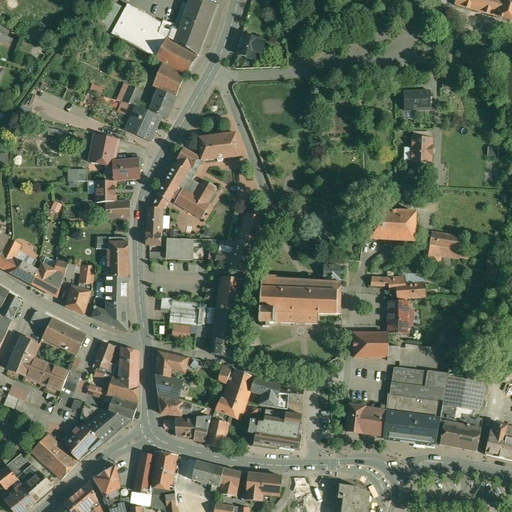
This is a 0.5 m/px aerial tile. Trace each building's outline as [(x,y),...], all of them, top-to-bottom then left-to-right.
[(216,6),(200,0),(191,0),(181,27),(176,42),(198,55),(216,6)] [(274,0),(265,0),(266,9),(275,9),(274,0)] [(511,0),(456,0),(455,4),(511,20),(511,0)] [(125,10),(110,2),(102,17),(117,25),(125,10)] [(162,26),(126,7),(125,10),(117,25),(112,35),(156,58),(167,39),(168,38),(159,33),(162,26)] [(181,27),(164,20),(162,26),(159,33),(168,38),(176,42),(181,27)] [(261,40),(243,35),(238,55),(255,59),(253,58),(255,51),(262,53),(265,43),(260,41),(261,40)] [(14,40),(6,37),(0,52),(8,56),(14,40)] [(197,56),(167,39),(156,58),(185,75),(186,76),(198,56),(197,56)] [(184,77),(163,64),(164,64),(163,64),(158,75),(152,73),(150,79),(156,81),(153,86),(176,97),(185,76),(184,77)] [(451,75),(440,75),(440,90),(451,90),(451,75)] [(88,91),(100,95),(103,88),(90,84),(88,91)] [(142,91),(131,86),(124,102),(127,103),(135,106),(142,91)] [(176,97),(160,90),(150,113),(161,117),(166,120),(176,97)] [(429,91),(404,92),(405,111),(430,110),(429,91)] [(135,106),(127,103),(124,102),(121,109),(128,112),(127,115),(132,117),(126,132),(150,142),(161,117),(150,113),(135,106)] [(17,113),(33,120),(36,111),(21,104),(17,113)] [(85,136),(75,133),(73,140),(84,142),(85,136)] [(177,165),(175,164),(157,195),(159,196),(152,208),(163,209),(166,209),(170,202),(170,203),(173,198),(191,180),(200,165),(203,165),(203,161),(239,157),(236,133),(200,139),(201,157),(198,157),(184,149),(178,160),(179,161),(177,165)] [(120,140),(95,135),(90,163),(105,165),(114,167),(116,161),(120,140)] [(432,139),(413,139),(412,161),(431,162),(431,155),(432,155),(433,147),(432,147),(432,139)] [(486,146),(486,156),(497,156),(497,146),(486,146)] [(139,159),(116,161),(114,167),(105,165),(105,171),(105,182),(115,182),(141,180),(142,178),(141,172),(143,170),(142,166),(144,164),(143,159),(139,159)] [(105,171),(69,171),(69,182),(98,182),(105,182),(105,171)] [(200,186),(191,180),(173,198),(177,201),(175,204),(202,220),(211,205),(208,203),(217,188),(204,180),(200,186)] [(105,182),(98,182),(98,203),(115,202),(115,182),(105,182)] [(130,201),(107,203),(108,219),(130,218),(130,201)] [(152,208),(149,208),(148,213),(147,234),(147,246),(161,246),(163,209),(152,208)] [(417,212),(373,210),(371,234),(371,239),(415,242),(415,235),(420,235),(421,221),(416,221),(417,212)] [(92,213),(81,214),(81,222),(93,221),(92,213)] [(263,219),(241,213),(237,227),(243,229),(239,242),(257,242),(263,219)] [(463,237),(444,234),(445,233),(443,230),(441,229),(428,227),(432,232),(430,246),(461,250),(463,237)] [(0,233),(0,232),(0,257),(6,245),(10,238),(2,234),(2,233),(1,232),(0,233)] [(129,238),(108,237),(108,238),(98,238),(97,249),(108,250),(108,276),(129,279),(129,239),(129,238)] [(182,240),(167,239),(167,253),(164,253),(164,259),(182,260),(182,240)] [(20,246),(10,240),(6,245),(0,257),(0,267),(32,285),(38,272),(39,271),(33,268),(35,264),(29,260),(26,265),(15,259),(20,249),(31,252),(33,246),(22,242),(20,246)] [(254,250),(237,244),(232,257),(229,257),(229,256),(227,256),(226,263),(225,266),(245,273),(254,250)] [(461,250),(430,246),(428,261),(440,263),(441,256),(460,259),(461,250)] [(227,256),(218,253),(210,253),(209,262),(216,262),(216,260),(226,263),(227,256)] [(56,270),(42,265),(39,273),(38,272),(32,285),(48,294),(49,293),(58,298),(65,277),(68,263),(58,261),(56,270)] [(481,261),(482,278),(495,277),(495,261),(481,261)] [(82,290),(72,287),(66,307),(84,315),(87,306),(91,293),(92,293),(95,274),(96,267),(83,266),(77,265),(68,263),(65,277),(81,280),(80,285),(83,286),(82,290)] [(341,267),(324,266),(324,278),(325,278),(325,282),(339,283),(339,279),(341,279),(341,274),(343,273),(341,272),(341,267)] [(405,277),(384,279),(372,278),(371,286),(384,287),(389,287),(389,292),(396,291),(397,299),(427,297),(425,284),(424,284),(424,274),(404,275),(405,277)] [(129,279),(108,276),(107,276),(106,303),(128,304),(129,293),(128,293),(128,289),(129,289),(129,279)] [(243,280),(222,277),(217,309),(220,309),(239,312),(243,280)] [(325,282),(277,280),(277,278),(262,277),(259,323),(263,323),(263,327),(269,327),(269,324),(274,324),(274,323),(318,325),(318,314),(340,315),(342,283),(339,283),(325,282)] [(10,293),(0,287),(0,306),(2,308),(10,293)] [(1,309),(0,311),(0,313),(12,321),(13,321),(22,303),(21,300),(10,293),(2,308),(1,309)] [(200,304),(172,300),(169,324),(198,327),(200,309),(200,304)] [(403,301),(387,301),(387,334),(355,334),(355,358),(388,358),(388,361),(399,362),(400,348),(388,348),(388,341),(405,341),(405,334),(403,334),(403,301)] [(128,304),(106,303),(106,312),(103,311),(103,310),(95,307),(94,310),(92,319),(127,333),(127,332),(128,332),(128,333),(129,329),(128,304)] [(93,308),(87,306),(84,315),(90,318),(93,308)] [(206,309),(200,309),(198,326),(204,326),(206,309)] [(239,312),(220,309),(217,340),(235,342),(239,312)] [(0,332),(6,336),(12,321),(0,313),(0,332)] [(87,335),(53,319),(43,339),(77,356),(87,335)] [(416,322),(408,322),(408,332),(416,332),(416,322)] [(212,325),(204,326),(198,326),(198,327),(197,334),(211,335),(212,325)] [(101,342),(88,336),(81,353),(85,355),(82,362),(79,361),(75,371),(88,375),(92,365),(89,365),(92,358),(94,359),(101,342)] [(217,340),(214,339),(212,354),(233,359),(235,342),(217,340)] [(40,340),(30,357),(37,360),(46,344),(40,340)] [(116,347),(103,342),(94,365),(101,367),(100,370),(97,369),(94,377),(104,380),(105,375),(107,376),(109,369),(108,369),(116,347)] [(140,352),(123,348),(121,366),(111,364),(109,369),(107,376),(105,375),(104,380),(102,387),(100,393),(114,397),(108,412),(127,419),(132,421),(139,404),(138,403),(140,382),(140,352)] [(30,357),(16,352),(9,370),(62,391),(66,382),(69,373),(37,360),(30,357)] [(200,361),(164,352),(160,352),(158,352),(157,376),(171,379),(172,372),(179,373),(178,380),(183,382),(195,385),(200,361)] [(233,368),(223,366),(219,381),(225,384),(233,368)] [(449,374),(428,371),(428,372),(395,368),(394,368),(392,384),(390,395),(388,395),(387,411),(384,438),(436,444),(437,441),(448,374),(449,374)] [(82,374),(71,370),(69,373),(66,382),(77,386),(82,374)] [(255,379),(235,370),(216,411),(230,417),(232,418),(241,422),(250,392),(255,379)] [(449,374),(448,374),(440,421),(481,429),(482,430),(483,421),(472,417),(474,406),(481,406),(484,390),(478,385),(478,382),(470,381),(471,375),(463,374),(462,376),(449,374)] [(171,379),(157,376),(159,396),(179,401),(181,390),(183,382),(171,379)] [(94,377),(92,377),(89,384),(102,387),(104,380),(94,377)] [(281,387),(255,379),(250,392),(262,396),(260,406),(277,409),(279,395),(281,387)] [(211,391),(195,385),(183,382),(181,390),(209,399),(211,391)] [(305,389),(281,387),(279,395),(289,396),(288,404),(303,406),(305,389)] [(57,397),(48,394),(45,403),(53,407),(57,397)] [(9,395),(4,405),(14,410),(19,400),(9,395)] [(289,396),(279,395),(277,409),(303,413),(303,406),(288,404),(289,396)] [(179,401),(159,396),(162,415),(163,414),(182,417),(182,415),(191,414),(191,415),(196,415),(202,413),(207,409),(183,402),(179,401)] [(108,412),(86,404),(82,414),(91,423),(86,427),(103,443),(117,431),(115,429),(127,419),(108,412)] [(366,405),(358,404),(358,406),(350,406),(347,432),(384,438),(387,411),(366,408),(366,405)] [(303,415),(266,410),(264,423),(258,422),(257,430),(253,446),(276,450),(279,450),(279,448),(300,451),(302,437),(299,437),(300,429),(303,415)] [(211,418),(176,420),(177,437),(190,440),(206,443),(211,418)] [(227,424),(212,420),(206,445),(223,449),(225,440),(226,440),(229,424),(227,424)] [(3,424),(0,421),(0,435),(10,444),(19,435),(5,422),(3,424)] [(481,429),(440,421),(437,441),(441,442),(440,445),(477,452),(482,430),(481,429)] [(511,426),(494,422),(486,456),(511,461),(511,426)] [(86,427),(85,426),(80,431),(78,429),(74,433),(76,435),(71,441),(66,437),(60,443),(80,462),(103,443),(86,427)] [(78,463),(48,435),(48,436),(41,431),(36,439),(41,443),(32,452),(49,468),(43,474),(56,486),(78,463)] [(55,486),(15,449),(12,452),(18,458),(13,462),(14,462),(8,467),(18,481),(22,485),(36,503),(55,486)] [(176,483),(173,483),(175,470),(178,471),(181,458),(178,458),(178,456),(156,452),(155,455),(141,455),(141,471),(140,475),(137,475),(134,492),(154,495),(151,508),(168,511),(167,511),(178,511),(177,507),(176,495),(175,491),(176,483)] [(224,469),(182,457),(178,471),(177,474),(186,476),(185,478),(214,486),(220,487),(224,469)] [(117,466),(94,480),(106,498),(104,501),(110,511),(109,511),(130,511),(130,509),(129,498),(122,499),(117,491),(121,488),(117,466)] [(8,467),(7,467),(0,472),(0,482),(6,490),(18,481),(8,467)] [(242,473),(224,469),(220,487),(220,488),(219,494),(236,498),(242,473)] [(282,477),(249,474),(246,501),(262,502),(263,495),(280,497),(281,487),(283,487),(284,478),(282,477)] [(308,478),(295,478),(296,494),(311,488),(308,478)] [(90,483),(64,505),(70,511),(85,511),(98,501),(90,483)] [(24,511),(36,503),(22,485),(16,490),(18,493),(7,502),(14,511),(24,511)] [(360,488),(341,485),(339,499),(344,500),(342,511),(369,511),(370,503),(369,503),(370,496),(369,496),(369,497),(365,496),(366,491),(360,490),(360,488)] [(220,487),(214,486),(210,501),(217,503),(219,494),(220,488),(220,487)] [(296,494),(294,494),(299,511),(316,511),(316,509),(317,509),(311,492),(312,491),(311,488),(296,494)] [(210,501),(175,491),(176,495),(177,507),(195,511),(214,511),(216,504),(217,503),(210,501)] [(103,511),(98,501),(85,511),(103,511)]
